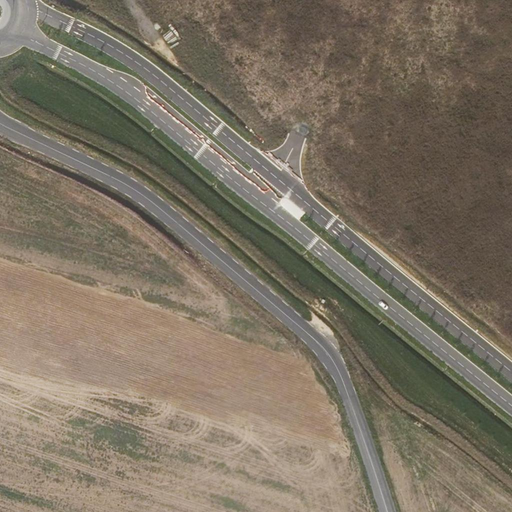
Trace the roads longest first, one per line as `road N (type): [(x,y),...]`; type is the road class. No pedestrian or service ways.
road 1 (tertiary): [(0,120),(160,203),(305,332),(333,361),(388,511)]
road 2 (tertiary): [(265,203),(511,404)]
road 3 (tertiary): [(279,179),(136,61),(38,10),(20,10)]
road 4 (tertiary): [(12,31),(124,88),(265,203)]
road 5 (tertiary): [(511,367),(279,179)]
road 6 (tertiary): [(293,136),(338,0)]
